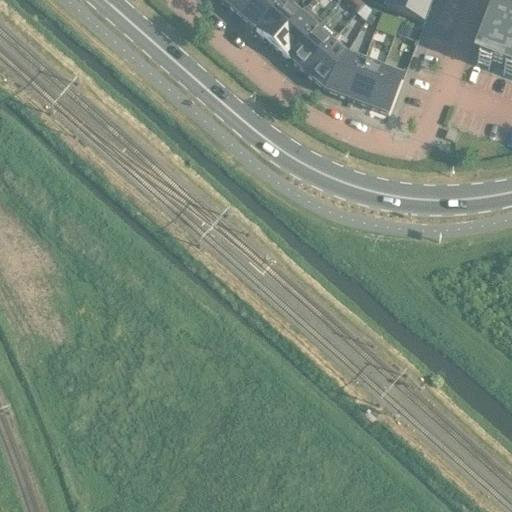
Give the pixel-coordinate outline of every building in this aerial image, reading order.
[(229,0),(225,5),(240,19),(256,0),(229,0)] [(256,0),(240,19),(255,31),(255,32),(282,2),(283,3),(285,0),(256,0)] [(317,2),(314,0),(312,0),(308,5),(312,8),(317,2)] [(356,14),(363,6),(356,0),(342,0),(341,2),(356,14)] [(418,0),(387,0),(384,9),(422,23),(429,4),(418,0)] [(511,71),(511,4),(499,0),(496,0),(475,58),(511,71)] [(255,32),(272,47),(298,16),(297,15),(283,3),(282,2),(255,32)] [(363,21),(371,12),(363,6),(356,14),(356,15),(363,21)] [(304,8),(297,15),(298,16),(272,47),(288,61),(315,30),(315,31),(322,24),(304,8)] [(365,23),(370,26),(374,19),(369,16),(365,23)] [(387,19),(382,33),(393,38),(399,23),(387,19)] [(399,26),(395,36),(411,42),(415,31),(399,26)] [(315,30),(288,61),(289,61),(303,74),(330,44),(315,31),(315,30)] [(303,74),(323,91),(344,56),(330,44),(303,74)] [(362,63),(344,56),(323,91),(347,101),(362,63)] [(347,101),(366,108),(381,70),(362,63),(347,101)] [(401,78),(381,70),(366,108),(386,116),(401,78)]
